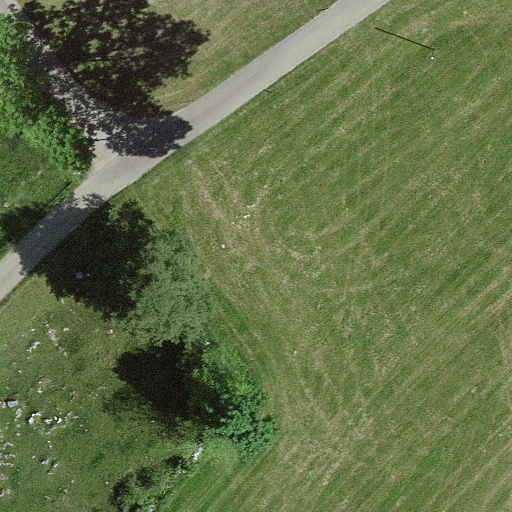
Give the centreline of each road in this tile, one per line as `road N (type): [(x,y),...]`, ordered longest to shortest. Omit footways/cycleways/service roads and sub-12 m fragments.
road 1 (unclassified): [(0,280),(122,166),(363,0)]
road 2 (track): [(122,166),(2,0)]
